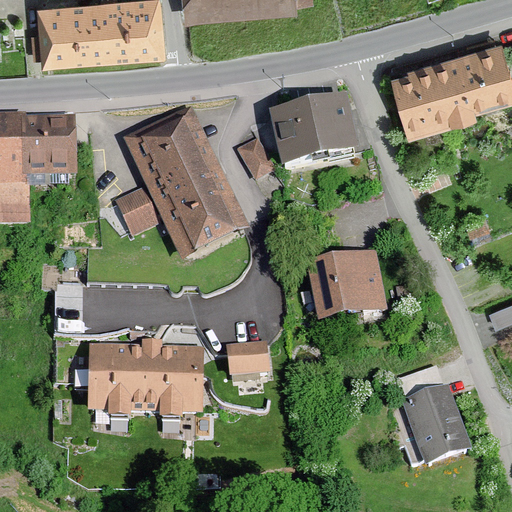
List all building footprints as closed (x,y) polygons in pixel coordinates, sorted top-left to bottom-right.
[(162,61),(157,0),(126,0),(37,6),(42,69),(162,61)] [(183,0),(185,24),(296,16),(295,7),(312,6),(311,0),(183,0)] [(511,78),(503,45),(390,76),(408,140),(478,121),(475,112),(511,101),(511,78)] [(347,92),(270,109),(283,164),(359,147),(347,92)] [(247,239),(186,112),(118,144),(142,194),(115,206),(132,242),(162,228),(182,270),(247,239)] [(25,122),(0,121),(0,231),(31,231),(30,190),(76,189),(74,125),(25,126),(25,122)] [(272,176),(256,146),(239,155),(254,185),(272,176)] [(465,227),(470,240),(489,234),(485,220),(465,227)] [(385,307),(375,249),(308,260),(318,318),(385,307)] [(497,328),(511,321),(511,304),(491,314),(497,328)] [(265,350),(226,353),(229,384),(268,381),(265,350)] [(201,424),(203,355),(88,352),(86,421),(201,424)] [(402,406),(426,474),(470,459),(446,392),(443,393),(436,373),(399,386),(406,405),(402,406)]
